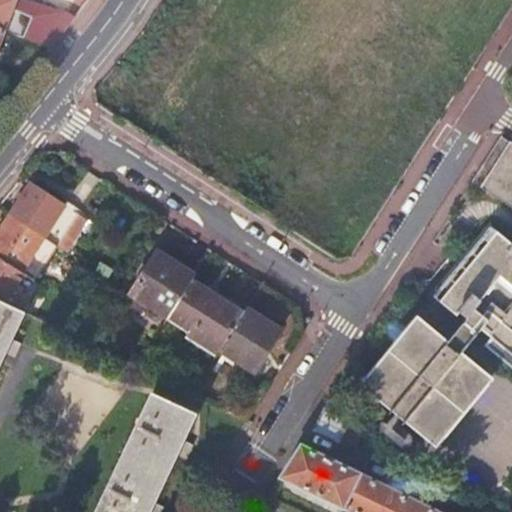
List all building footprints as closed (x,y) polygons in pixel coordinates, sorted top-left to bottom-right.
[(25,0),(24,0),(0,0),(0,27),(4,29),(5,30),(24,38),(31,21),(33,17),(20,12),(25,0)] [(69,14),(51,29),(34,42),(51,49),(77,17),(69,14)] [(51,29),(31,21),(24,38),(34,42),(51,29)] [(511,142),(502,136),(473,180),(511,205),(511,142)] [(31,182),(10,215),(57,245),(66,251),(87,218),(31,182)] [(10,215),(0,231),(0,257),(23,271),(33,255),(46,263),(57,245),(10,215)] [(511,238),(491,221),(468,248),(428,296),(454,318),(461,311),(468,317),(448,340),(417,314),(360,383),(436,449),(494,379),(462,353),(481,330),(491,338),(485,346),(511,367),(511,238)] [(167,317),(195,276),(198,271),(157,245),(123,297),(163,323),(167,317)] [(26,273),(35,280),(46,263),(33,255),(23,271),(26,273)] [(0,257),(0,299),(17,308),(27,293),(17,287),(26,273),(23,271),(0,257)] [(27,293),(35,280),(26,273),(17,287),(27,293)] [(219,350),(246,308),(195,276),(167,317),(188,331),(186,334),(203,345),(206,341),(219,350)] [(17,308),(0,299),(0,366),(8,350),(14,338),(26,313),(17,308)] [(285,326),(248,303),(246,308),(219,350),(255,373),(285,326)] [(24,343),(14,338),(8,350),(19,354),(24,343)] [(203,345),(216,354),(219,350),(206,341),(203,345)] [(149,511),(155,502),(180,450),(185,439),(197,414),(154,394),(153,395),(97,511),(149,511)] [(325,409),(314,429),(343,443),(347,438),(361,445),(368,430),(325,409)] [(194,443),(185,439),(180,450),(189,454),(194,443)] [(441,511),(302,444),(282,476),(355,511),(441,511)] [(155,502),(149,511),(160,511),(164,506),(155,502)]
